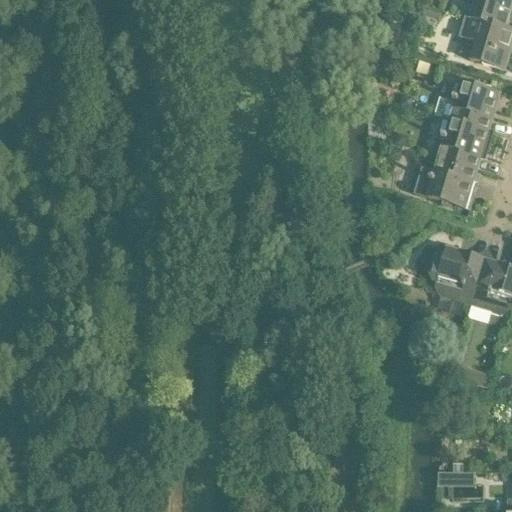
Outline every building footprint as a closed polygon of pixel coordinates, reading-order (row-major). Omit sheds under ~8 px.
[(511,0),(470,0),(476,2),(470,21),(470,22),(504,32),(505,31),(511,6),(511,0)] [(509,32),(505,31),(504,32),(470,22),(470,21),(466,19),(460,39),(476,44),(470,63),(505,73),(511,49),(511,46),(505,44),(509,32)] [(488,135),(500,97),(454,83),(449,101),(442,99),(437,117),(443,119),(443,121),(451,124),(450,125),(488,136),(488,135)] [(492,136),(488,135),(488,136),(450,125),(451,124),(443,121),(437,140),(445,142),(439,162),(477,173),(484,147),(488,149),(492,136)] [(477,173),(439,162),(433,181),(425,179),(420,198),(469,213),(473,200),(469,199),(477,173)] [(483,264),(446,253),(445,255),(443,254),(434,259),(430,272),(425,275),(432,289),(436,291),(441,301),(469,309),(483,264)] [(511,272),(483,264),(469,309),(501,319),(511,312),(511,314),(511,312),(511,272)] [(492,380),(482,377),(478,390),(488,393),(492,380)] [(438,475),(438,490),(453,490),(454,475),(438,475)]
